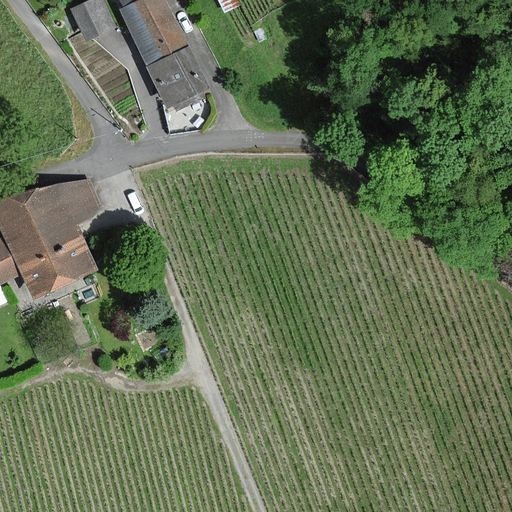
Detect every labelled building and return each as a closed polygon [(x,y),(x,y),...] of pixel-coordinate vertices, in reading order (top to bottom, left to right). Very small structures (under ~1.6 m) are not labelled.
[(112,25),(99,0),(92,0),(73,9),(87,37),(112,25)] [(163,0),(121,0),(126,9),(121,11),(147,65),(186,46),(163,0)] [(206,86),(186,46),(147,65),(167,106),(173,103),(206,86)] [(94,214),(80,182),(36,187),(0,197),(0,242),(15,273),(28,301),(93,269),(69,225),(94,214)] [(0,280),(15,273),(0,242),(0,280)]
